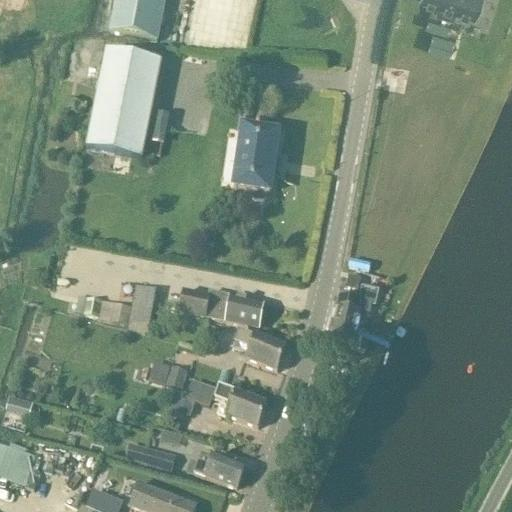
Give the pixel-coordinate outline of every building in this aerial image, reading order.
[(157,45),(165,0),(117,0),(110,36),(157,45)] [(476,18),(481,0),(420,0),(439,6),(436,14),(452,19),(455,11),(476,18)] [(0,8),(0,37),(5,41),(18,19),(26,24),(32,14),(12,1),(6,12),(0,8)] [(141,163),(161,65),(106,55),(86,153),(141,163)] [(83,105),(69,102),(66,113),(81,116),(83,105)] [(243,132),(234,192),(253,195),(252,201),(254,203),(263,204),(265,203),(266,197),(269,197),(273,175),(275,175),(277,161),(275,160),(278,138),(243,132)] [(359,294),(361,282),(349,279),(347,291),(359,294)] [(101,306),(97,323),(147,336),(155,296),(137,292),(131,314),(101,306)] [(184,295),(180,317),(206,323),(207,323),(226,326),(226,327),(260,333),(265,307),(210,296),(209,300),(184,295)] [(351,347),(358,316),(370,318),(373,306),(341,299),(338,312),(331,343),(351,347)] [(239,335),(235,348),(250,353),(246,365),(278,376),(286,352),(239,335)] [(183,393),(188,375),(172,371),(167,389),(183,393)] [(90,384),(80,390),(84,396),(90,397),(96,393),(90,384)] [(209,410),(215,392),(194,385),(188,403),(194,405),(209,410)] [(220,392),(215,404),(231,410),(226,422),(259,432),(267,408),(220,392)] [(194,405),(188,403),(176,398),(171,413),(190,419),(194,405)] [(14,400),(10,411),(31,419),(35,408),(14,400)] [(35,460),(0,448),(0,483),(25,492),(35,460)] [(171,476),(176,460),(145,452),(140,468),(171,476)] [(199,466),(195,479),(238,493),(246,471),(213,460),(210,469),(199,466)] [(132,511),(195,511),(196,509),(139,488),(130,511),(132,511)] [(88,494),(81,509),(88,511),(94,496),(88,494)] [(89,511),(120,511),(122,506),(94,496),(88,511),(89,511)]
